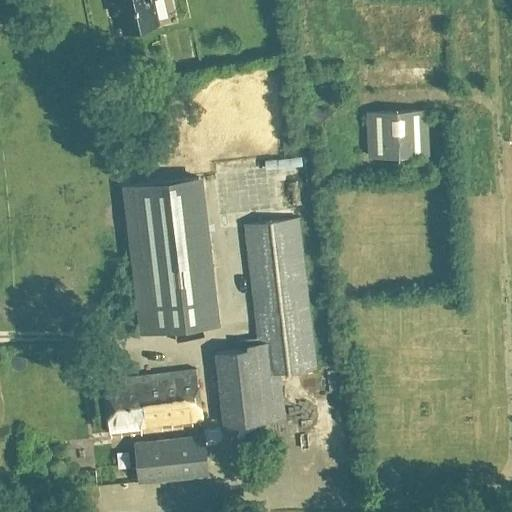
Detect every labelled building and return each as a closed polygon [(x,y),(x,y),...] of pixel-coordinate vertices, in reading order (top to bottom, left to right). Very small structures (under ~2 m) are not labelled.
[(153,0),(117,0),(124,31),(159,23),(153,0)] [(426,109),(369,112),(371,156),(428,154),(426,109)] [(249,349),(216,353),(225,426),(285,419),(280,372),(317,367),(300,218),(244,224),(258,343),(248,344),(249,349)] [(186,296),(190,327),(221,323),(217,293),(186,296)] [(174,342),(175,328),(152,327),(151,341),(174,342)] [(196,369),(104,380),(111,434),(142,430),(142,427),(202,420),(196,369)] [(135,442),(139,482),(210,474),(206,434),(135,442)]
